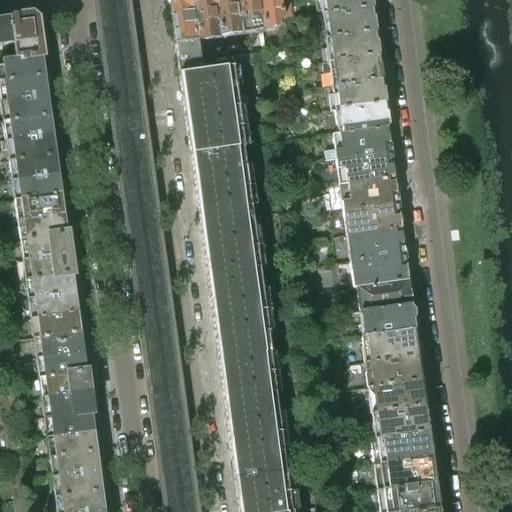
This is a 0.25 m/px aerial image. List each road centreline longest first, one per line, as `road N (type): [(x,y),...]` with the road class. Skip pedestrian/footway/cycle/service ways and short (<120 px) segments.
road 1 (residential): [(399,0),(469,511)]
road 2 (residential): [(210,511),(141,0)]
road 3 (residential): [(143,511),(75,0)]
